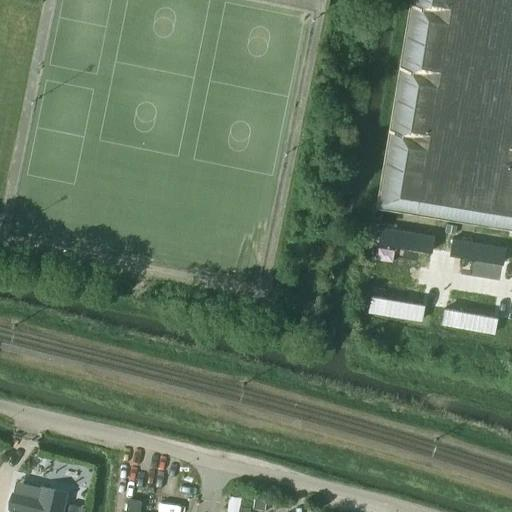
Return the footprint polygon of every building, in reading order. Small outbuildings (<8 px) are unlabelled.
[(511,0),(412,0),(378,205),(511,226),(511,0)] [(382,227),(379,242),(431,251),(434,236),(382,227)] [(453,239),(451,254),(502,263),(505,248),(453,239)] [(372,296),(369,311),(421,320),(424,305),(372,296)] [(445,309),(442,324),(494,333),(497,318),(445,309)] [(62,511),(67,493),(40,486),(37,498),(14,492),(10,508),(25,511),(62,511)] [(128,499),(126,511),(139,511),(141,501),(128,499)]
